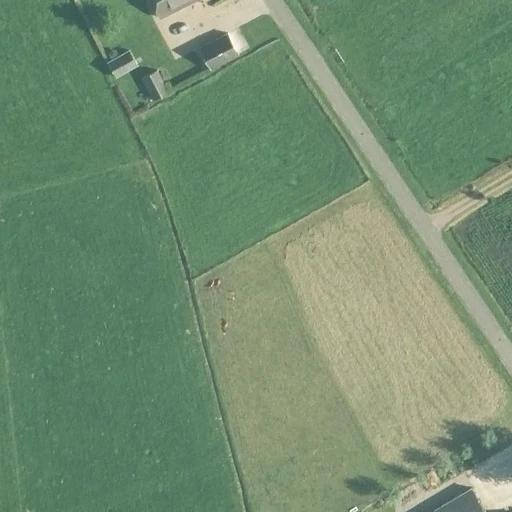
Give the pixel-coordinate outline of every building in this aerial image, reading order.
[(152,0),(161,17),(195,0),(152,0)] [(211,70),(239,55),(228,34),(200,49),(211,70)] [(116,77),(137,65),(129,51),(108,63),(116,77)] [(140,79),(151,100),(166,93),(155,71),(140,79)] [(484,511),(471,489),(432,511),(484,511)]
